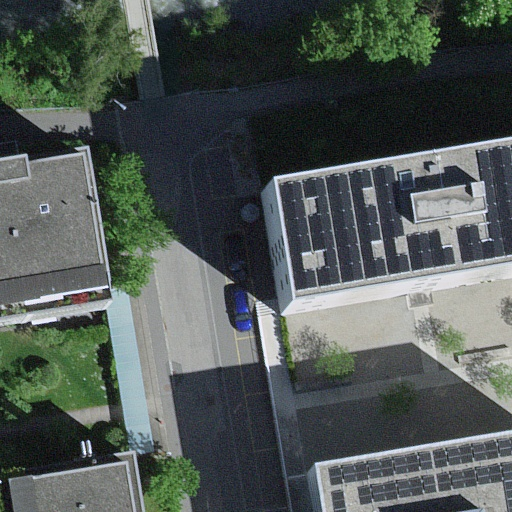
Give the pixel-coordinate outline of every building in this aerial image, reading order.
[(511,283),(511,153),(264,196),(285,322),(437,296),(511,283)] [(0,173),(0,332),(107,315),(82,160),(0,173)] [(128,288),(105,291),(124,410),(131,455),(154,451),(128,288)] [(511,511),(511,447),(313,480),(318,511),(511,511)] [(0,511),(142,511),(133,462),(0,485),(0,511)]
